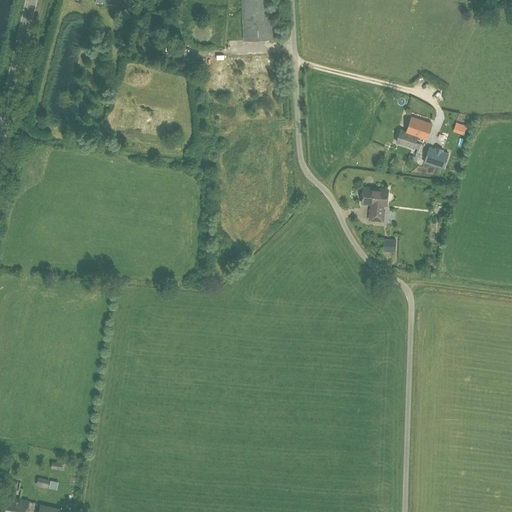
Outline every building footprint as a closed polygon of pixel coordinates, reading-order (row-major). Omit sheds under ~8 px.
[(272,39),(269,0),(242,0),(245,41),(272,39)] [(420,143),(416,142),(418,135),(427,138),(432,123),(411,117),(405,134),(399,132),(396,141),(414,147),(418,149),(420,143)] [(429,146),(424,162),(444,168),(449,152),(443,150),(443,149),(436,146),(435,148),(429,146)] [(370,209),(369,220),(383,221),(384,210),(382,210),(382,205),(387,205),(388,189),(363,187),(362,203),(372,204),(372,209),(370,209)] [(384,249),(395,249),(395,239),(384,239),(384,249)] [(61,470),(61,463),(50,461),(50,468),(61,470)] [(50,479),(38,477),(36,485),(48,488),(50,479)] [(5,495),(1,511),(26,511),(29,501),(5,495)]
